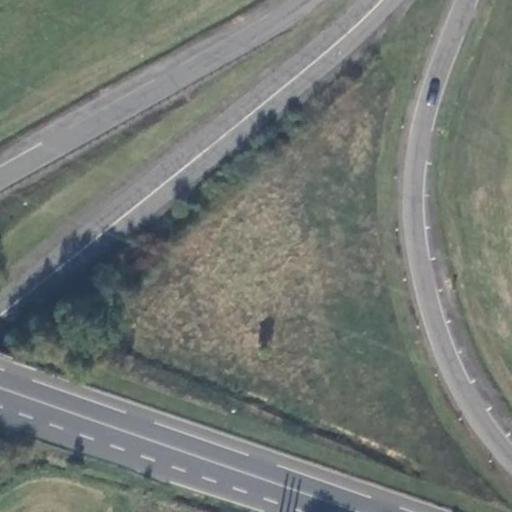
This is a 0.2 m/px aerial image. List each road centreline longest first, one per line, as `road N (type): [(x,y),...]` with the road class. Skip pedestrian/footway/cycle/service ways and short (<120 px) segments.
road 1 (primary): [(382,0),(0,315)]
road 2 (primary): [(511,461),(446,349),(413,220),(428,102),(464,0)]
road 3 (primary): [(369,511),(0,384)]
road 4 (primary): [(313,0),(0,182)]
